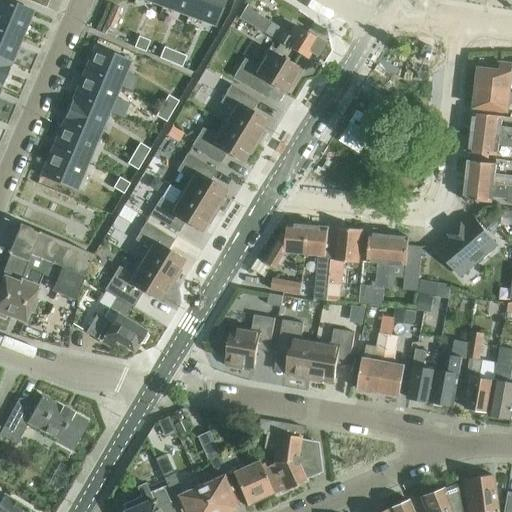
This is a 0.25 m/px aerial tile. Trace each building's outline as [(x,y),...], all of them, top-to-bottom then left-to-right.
[(4,0),(0,0),(0,27),(22,37),(33,12),(4,0)] [(188,17),(194,0),(164,0),(162,7),(188,17)] [(224,0),(194,0),(188,17),(215,27),(224,0)] [(245,8),(239,19),(255,29),(264,34),(307,61),(312,53),(315,55),(322,43),(294,26),(289,34),(245,8)] [(0,27),(0,58),(11,63),(22,37),(0,27)] [(134,48),(145,52),(150,41),(138,36),(134,48)] [(94,46),(83,73),(119,88),(130,62),(94,46)] [(170,63),(175,52),(164,47),(159,58),(170,63)] [(262,95),(268,84),(285,95),(290,86),(292,87),(301,71),(267,50),(257,67),(244,59),(233,77),(262,95)] [(186,57),(175,52),(170,63),(181,68),(186,57)] [(0,58),(0,88),(1,89),(11,63),(0,58)] [(479,69),(477,89),(511,93),(511,81),(511,64),(501,63),(499,72),(479,69)] [(109,113),(119,88),(83,73),(72,98),(109,113)] [(231,110),(223,123),(257,144),(264,132),(263,131),(268,122),(251,112),(257,102),(230,85),(220,103),(231,110)] [(511,93),(477,89),(474,109),(508,113),(510,99),(511,99),(511,93)] [(168,95),(162,106),(172,112),(178,102),(168,95)] [(109,113),(72,98),(62,124),(98,139),(109,113)] [(166,122),(172,112),(162,106),(155,116),(166,122)] [(511,138),(511,129),(502,128),(503,118),(474,114),(472,134),(511,138)] [(220,164),(226,153),(243,164),(248,155),(250,156),(257,144),(223,123),(215,136),(202,128),(191,146),(220,164)] [(98,139),(62,124),(51,149),(87,164),(98,139)] [(511,147),(511,138),(472,134),(469,153),(498,157),(500,146),(511,147)] [(169,165),(177,150),(161,141),(153,157),(169,165)] [(139,143),(133,154),(144,160),(150,149),(139,143)] [(87,164),(51,149),(40,176),(76,191),(87,164)] [(189,179),(181,192),(215,213),(222,201),(221,201),(226,191),(209,181),(216,171),(187,153),(176,171),(189,179)] [(137,170),(144,160),(133,154),(127,164),(137,170)] [(469,162),(466,181),(511,186),(511,177),(496,175),(497,165),(469,162)] [(119,177),(113,188),(123,194),(130,184),(119,177)] [(137,191),(151,199),(157,186),(144,179),(137,191)] [(511,186),(466,181),(464,200),(492,204),(493,201),(511,203),(511,186)] [(208,225),(215,213),(181,192),(173,205),(160,197),(149,215),(178,233),(184,223),(201,233),(207,224),(208,225)] [(463,227),(462,226),(451,236),(452,237),(438,250),(462,277),(497,245),(474,218),(463,227)] [(139,261),(173,283),(181,271),(179,270),(185,261),(168,250),(174,240),(145,222),(134,240),(147,248),(139,261)] [(1,277),(4,278),(0,288),(0,312),(24,322),(42,275),(56,281),(52,291),(73,300),(92,254),(20,224),(8,253),(10,255),(1,277)] [(285,254),(306,256),(309,227),(288,225),(287,236),(283,234),(266,263),(278,270),(279,269),(277,268),(285,255),(285,254)] [(309,227),(306,256),(319,257),(316,287),(315,300),(328,301),(328,298),(332,260),(333,253),(327,253),(329,229),(309,227)] [(332,260),(328,298),(341,300),(345,263),(359,265),(362,233),(340,230),(337,261),(332,260)] [(362,286),(360,304),(383,306),(385,289),(391,237),(371,235),(368,263),(379,265),(376,288),(362,286)] [(395,277),(406,278),(409,247),(410,240),(391,237),(385,289),(394,290),(395,277)] [(406,278),(404,291),(418,293),(424,248),(409,247),(406,278)] [(166,294),(173,283),(139,261),(132,274),(119,266),(104,290),(107,291),(117,298),(132,307),(133,308),(143,292),(159,302),(165,293),(166,294)] [(272,290),(301,295),(303,283),(274,278),(272,290)] [(270,294),(268,305),(282,308),(284,297),(270,294)] [(96,314),(85,332),(110,348),(115,341),(132,352),(136,344),(138,345),(147,331),(125,318),(128,314),(131,309),(132,307),(117,298),(103,319),(96,314)] [(270,352),(276,319),(255,315),(252,330),(233,327),(225,366),(244,369),(244,367),(254,369),(258,350),(270,352)] [(364,359),(358,389),(379,393),(389,336),(392,337),(396,318),(383,316),(375,361),(364,359)] [(296,378),(310,381),(317,342),(302,339),(305,324),(284,320),(278,353),(290,355),(286,375),(296,377),(296,378)] [(5,342),(46,357),(52,341),(10,327),(5,342)] [(317,342),(310,381),(324,383),(324,381),(334,383),(338,364),(350,366),(356,333),(335,329),(332,344),(317,342)] [(470,361),(465,391),(468,391),(465,408),(475,410),(477,414),(485,415),(488,413),(490,413),(495,382),(498,365),(483,362),(481,362),(486,334),(472,332),(470,343),(469,343),(466,360),(470,361)] [(389,336),(379,393),(400,397),(406,366),(394,364),(399,338),(392,337),(389,336)] [(437,371),(431,402),(454,406),(462,359),(466,360),(469,343),(458,341),(457,348),(454,348),(450,373),(437,371)] [(500,353),(498,365),(490,413),(489,416),(511,420),(511,419),(511,383),(511,384),(511,380),(511,349),(502,347),(500,353)] [(408,398),(431,402),(437,371),(424,369),(427,351),(416,349),(408,398)] [(0,435),(17,445),(29,424),(58,439),(56,443),(71,451),(87,421),(41,396),(40,398),(34,395),(31,401),(19,398),(0,433),(0,435)] [(265,465),(260,466),(276,496),(305,483),(304,480),(319,473),(317,445),(300,442),(303,428),(260,420),(258,431),(267,432),(264,449),(275,451),(273,465),(266,468),(265,465)] [(217,479),(200,486),(212,511),(227,511),(237,507),(223,476),(227,474),(220,459),(209,432),(199,436),(217,479)] [(233,454),(220,459),(227,474),(231,472),(246,505),(257,500),(258,503),(276,496),(260,466),(258,462),(243,468),(243,466),(238,468),(233,454)] [(212,511),(200,486),(182,493),(165,455),(155,459),(172,499),(176,497),(182,511),(212,511)] [(496,511),(492,477),(463,480),(467,511),(496,511)] [(141,498),(123,505),(125,511),(177,511),(173,502),(170,504),(163,488),(150,494),(145,484),(136,488),(141,498)] [(423,498),(420,499),(424,511),(462,511),(457,485),(434,493),(431,492),(423,495),(423,498)] [(511,511),(511,494),(506,494),(502,511),(511,511)] [(0,511),(29,511),(4,496),(0,502),(0,511)] [(412,511),(409,503),(388,511),(412,511)]
